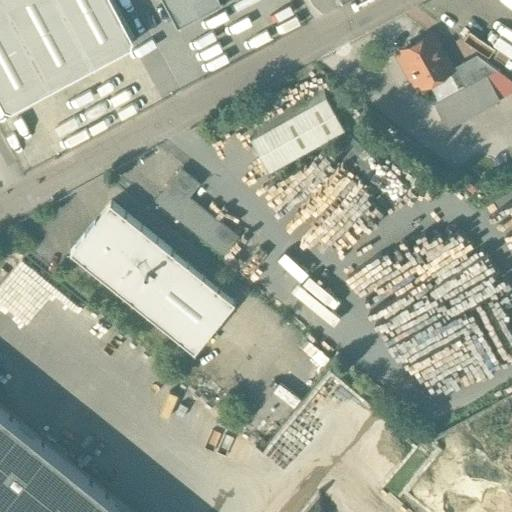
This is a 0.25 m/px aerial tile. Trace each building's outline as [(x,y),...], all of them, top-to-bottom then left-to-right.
[(114,0),(0,0),(0,95),(5,105),(12,107),(132,43),(134,36),(114,0)] [(160,0),(177,30),(232,0),(160,0)] [(432,33),(405,48),(407,52),(398,56),(413,84),(422,79),(424,83),(451,68),(432,33)] [(498,69),(478,53),(454,66),(465,86),(466,87),(488,75),(498,69)] [(465,86),(435,102),(448,126),(500,97),(488,75),(466,87),(465,86)] [(324,89),(248,131),(273,175),(348,133),(324,89)] [(349,134),(335,151),(344,158),(358,141),(349,134)] [(358,141),(344,158),(352,165),(366,148),(358,141)] [(366,148),(352,165),(361,172),(375,155),(366,148)] [(375,155),(361,172),(370,180),(384,163),(375,155)] [(384,163),(370,180),(379,187),(393,170),(384,163)] [(181,168),(156,199),(205,238),(219,220),(188,195),(199,182),(181,168)] [(393,170),(379,187),(388,194),(402,177),(393,170)] [(402,177),(388,194),(397,201),(411,184),(402,177)] [(236,300),(111,199),(71,249),(196,350),(236,300)] [(239,235),(219,220),(205,238),(225,253),(239,235)] [(314,295),(299,318),(346,347),(360,324),(314,295)] [(136,511),(0,401),(0,511),(136,511)]
